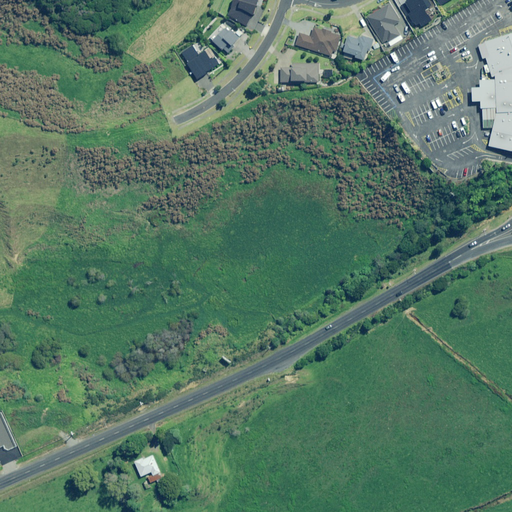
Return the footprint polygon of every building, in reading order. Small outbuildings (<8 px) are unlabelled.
[(429,9),(423,0),(412,0),(407,3),(412,13),(410,14),(417,27),(422,24),(423,26),(432,21),(426,10),(429,9)] [(401,22),(391,5),(369,19),(383,44),(389,40),(390,42),(401,36),(395,25),(401,22)] [(242,38),(229,26),(215,42),(228,54),(242,38)] [(334,51),(337,52),(342,36),(335,34),(335,33),(324,29),(324,31),(315,28),(312,38),(301,34),(297,46),(332,57),(334,51)] [(494,129),(490,144),(511,147),(511,31),(491,37),(497,75),(483,77),(484,84),(476,85),(475,98),(484,98),(486,105),(497,105),(497,113),(494,129)] [(363,38),(359,37),(358,40),(349,37),(346,45),(347,46),(345,52),(357,56),(356,58),(365,61),(370,49),(371,50),(375,40),(364,36),(363,38)] [(200,56),(194,46),(183,54),(199,79),(221,65),(216,56),(211,59),(206,52),(200,56)] [(321,84),(321,65),(293,64),(293,69),(283,68),(282,83),(321,84)] [(163,480),(161,474),(162,473),(155,456),(145,460),(145,459),(136,463),(142,477),(153,473),(154,475),(149,477),(152,485),(163,480)]
